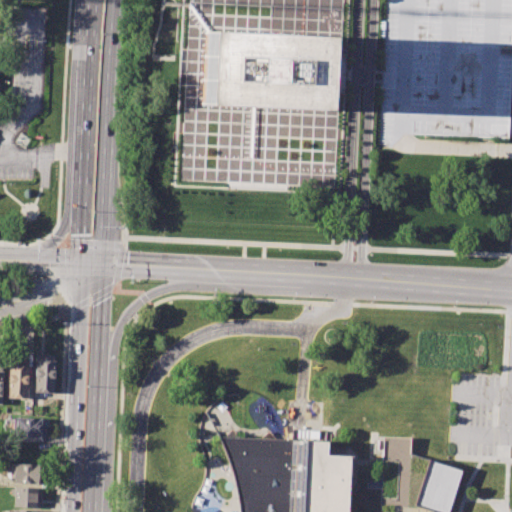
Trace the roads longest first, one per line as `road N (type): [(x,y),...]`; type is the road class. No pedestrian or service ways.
road 1 (secondary): [(227,273),(511,290)]
road 2 (primary): [(78,264),(68,511)]
road 3 (primary): [(90,511),(102,265)]
road 4 (primary): [(103,243),(115,0)]
road 5 (primary): [(89,0),(82,172)]
road 6 (primary): [(98,358),(141,298),(227,273)]
road 7 (secondary): [(102,265),(227,273)]
